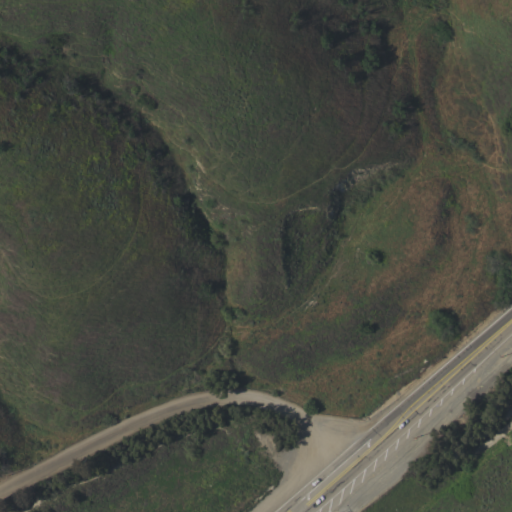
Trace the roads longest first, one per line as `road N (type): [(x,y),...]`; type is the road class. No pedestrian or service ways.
road 1 (residential): [(345,468),(283,408),(225,398),(161,413),(0,494)]
road 2 (secondary): [(373,443),(511,321)]
